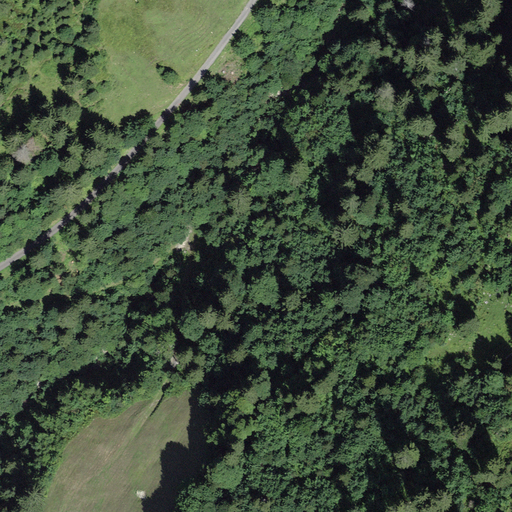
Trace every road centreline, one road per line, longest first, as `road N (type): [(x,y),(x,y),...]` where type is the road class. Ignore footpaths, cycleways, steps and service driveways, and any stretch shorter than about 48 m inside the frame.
road 1 (track): [(0,314),(31,299),(103,289),(171,246),(192,250),(158,399),(111,461),(74,490),(68,511)]
road 2 (track): [(251,0),(114,175),(0,269)]
